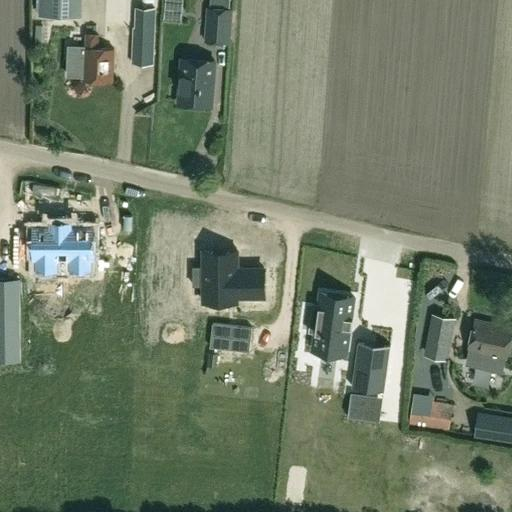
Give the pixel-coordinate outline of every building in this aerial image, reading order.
[(39,0),(39,11),(80,13),(80,0),(39,0)] [(166,0),(165,15),(180,16),(181,0),(166,0)] [(206,7),(204,42),(230,43),(232,9),(230,9),(230,0),(210,0),(210,7),(206,7)] [(137,22),(158,23),(159,3),(138,3),(137,22)] [(133,27),(131,63),(153,64),(153,59),(160,59),(161,38),(154,37),(154,28),(133,27)] [(113,81),(114,49),(98,49),(98,35),(86,35),(86,48),(84,48),(83,80),(113,81)] [(179,57),(176,105),(214,107),(217,59),(179,57)] [(61,239),(61,249),(79,250),(79,240),(81,240),(82,208),(69,208),(69,209),(60,209),(60,205),(41,205),(41,209),(26,208),(25,238),(27,239),(27,248),(45,249),(45,239),(61,239)] [(262,298),(263,269),(237,268),(238,251),(203,250),(203,266),(193,266),(192,284),(202,284),(201,300),(236,301),(236,297),(262,298)] [(0,329),(19,330),(20,282),(0,281),(0,329)] [(312,307),(309,331),(314,332),(312,349),(347,354),(350,328),(352,328),(352,326),(351,326),(352,319),(353,319),(353,318),(352,318),(355,297),(320,292),(317,308),(312,307)] [(451,342),(456,319),(431,314),(427,338),(451,342)] [(511,334),(511,328),(474,320),(467,350),(468,351),(465,361),(501,370),(504,359),(506,360),(511,334)] [(212,323),(210,347),(250,352),(252,328),(212,323)] [(354,341),(348,386),(384,391),(390,346),(390,345),(389,344),(389,346),(355,341),(356,340),(354,340),(354,341)] [(217,353),(208,352),(207,365),(216,366),(217,353)] [(348,417),(362,418),(365,394),(351,392),(348,417)] [(408,425),(448,431),(452,404),(412,398),(408,425)] [(473,437),(511,443),(511,417),(477,411),(473,437)]
